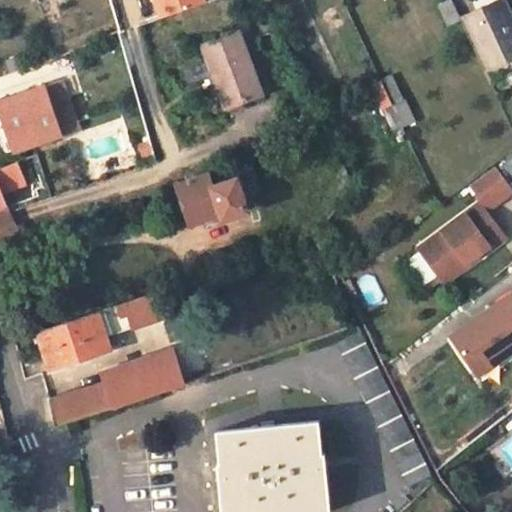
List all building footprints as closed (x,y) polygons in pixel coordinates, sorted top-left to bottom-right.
[(153,0),(159,16),(203,0),(153,0)] [(511,9),(508,0),(462,21),(487,73),(511,60),(511,9)] [(448,28),(462,21),(454,4),(440,10),(448,28)] [(265,96),(242,36),(204,49),(228,112),(265,96)] [(376,83),(387,105),(396,100),(385,78),(376,83)] [(0,134),(8,153),(59,135),(43,89),(0,105),(4,117),(0,119),(0,134)] [(248,161),(176,184),(189,224),(220,215),(221,218),(246,211),(242,199),(258,193),(248,161)] [(485,204),(490,211),(511,195),(511,188),(497,169),(472,187),(485,204)] [(481,208),(486,215),(490,211),(485,204),(481,208)] [(18,235),(7,208),(0,210),(0,240),(4,239),(18,235)] [(486,215),(481,208),(423,254),(447,284),(483,255),(486,259),(508,241),(486,215)] [(511,290),(450,333),(480,376),(511,353),(511,290)] [(154,293),(108,308),(116,335),(161,320),(154,293)] [(116,335),(108,308),(96,312),(109,350),(120,347),(116,335)] [(109,350),(96,312),(37,330),(51,370),(109,350)] [(433,473),(361,329),(346,337),(414,482),(433,473)] [(207,338),(174,353),(184,382),(221,370),(207,338)] [(107,384),(114,406),(184,382),(174,353),(102,372),(107,384)] [(58,424),(114,406),(107,384),(51,402),(58,424)] [(47,428),(58,424),(51,402),(50,398),(29,404),(34,430),(47,428)] [(317,420),(214,430),(219,476),(222,511),(315,511),(326,511),(322,465),(317,420)] [(511,435),(497,447),(511,468),(511,435)] [(0,464),(9,463),(7,443),(0,444),(0,464)]
